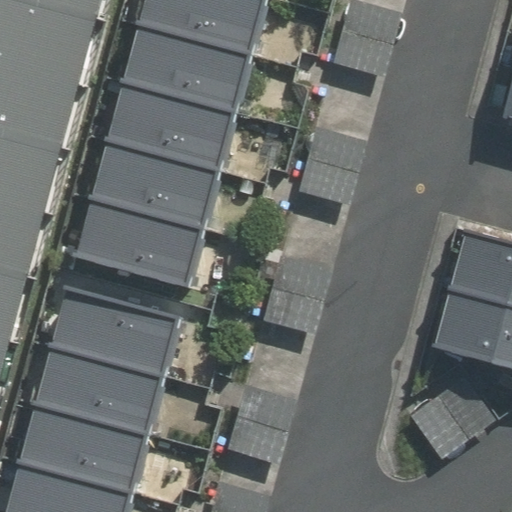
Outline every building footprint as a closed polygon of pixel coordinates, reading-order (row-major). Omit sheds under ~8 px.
[(0,0),(0,407),(110,0),(0,0)] [(162,0),(92,253),(204,284),(283,0),(162,0)] [(351,0),(332,69),(385,84),(406,8),(376,0),(351,0)] [(370,140),(316,125),(298,194),(351,208),(370,140)] [(511,241),(474,230),(458,288),(511,303),(511,241)] [(335,266),(282,251),(262,323),(315,337),(335,266)] [(511,367),(511,303),(458,288),(444,347),(511,367)] [(135,511),(189,319),(85,291),(23,511),(135,511)] [(502,422),(470,374),(411,414),(444,462),(502,422)] [(299,396),(246,381),(226,452),(279,467),(299,396)] [(266,511),(273,490),(220,475),(209,511),(266,511)]
